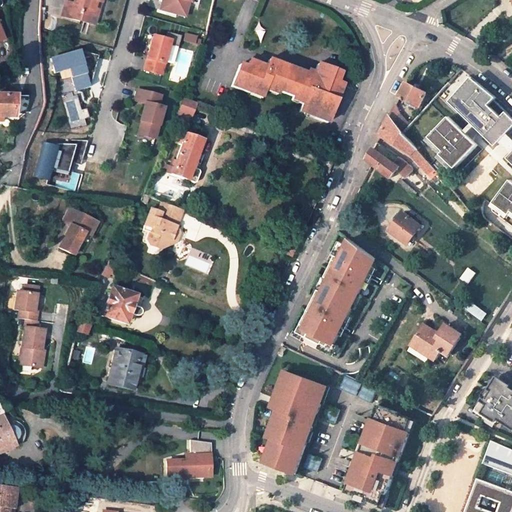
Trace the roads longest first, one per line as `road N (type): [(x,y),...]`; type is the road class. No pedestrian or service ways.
road 1 (residential): [(378,91),(330,217),(247,385),(239,474)]
road 2 (residential): [(511,311),(445,415),(408,511)]
road 3 (residential): [(31,0),(37,98),(0,183)]
road 4 (residential): [(137,0),(97,138)]
